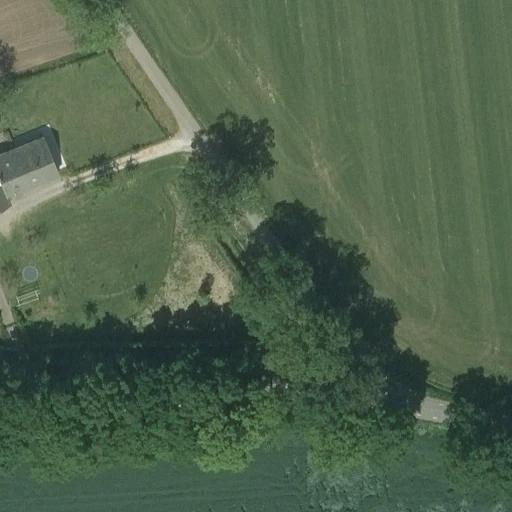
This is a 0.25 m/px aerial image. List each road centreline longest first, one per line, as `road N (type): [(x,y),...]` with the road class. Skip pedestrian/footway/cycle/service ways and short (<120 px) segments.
road 1 (unclassified): [(398,406),(232,191),(100,0)]
road 2 (tertiary): [(398,406),(294,392),(0,408)]
